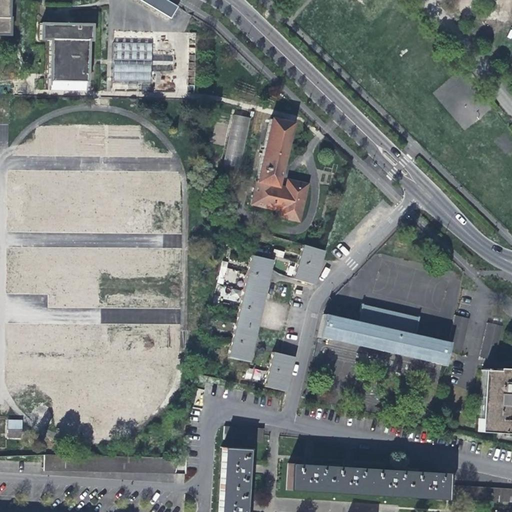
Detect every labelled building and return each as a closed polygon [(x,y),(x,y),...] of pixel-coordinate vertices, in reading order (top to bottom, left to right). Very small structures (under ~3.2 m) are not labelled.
[(0,0),(0,34),(10,35),(10,18),(9,18),(9,0),(0,0)] [(137,0),(170,20),(177,7),(165,0),(137,0)] [(88,41),(93,41),(93,24),(41,23),(40,40),(49,40),(47,90),(86,91),(86,81),(88,41)] [(112,45),(112,83),(150,83),(151,45),(112,45)] [(152,62),(153,70),(169,69),(169,61),(152,62)] [(241,168),(249,117),(232,114),(224,165),(241,168)] [(285,188),(276,186),(290,122),(270,118),(250,203),(280,211),(279,216),(298,221),(306,184),(287,179),(285,188)] [(100,222),(100,232),(114,232),(114,237),(109,237),(109,240),(118,240),(118,233),(118,223),(118,214),(86,215),(86,222),(100,222)] [(301,244),(297,261),(318,267),(320,259),(322,250),(301,244)] [(250,256),(246,273),(266,278),(267,273),(269,267),(270,260),(250,256)] [(314,279),(318,267),(297,261),(292,279),(313,285),(314,279)] [(246,273),(242,290),(263,294),(264,287),(266,278),(246,273)] [(214,290),(212,301),(219,302),(222,288),(215,287),(214,290)] [(242,290),(238,307),(259,311),(261,302),(263,294),(242,290)] [(216,319),(219,302),(212,301),(208,317),(216,319)] [(443,365),(446,349),(448,342),(437,339),(414,334),(416,324),(419,315),(361,303),(359,312),(357,321),(334,316),(323,313),(318,336),(443,365)] [(238,307),(235,324),(255,329),(257,319),(259,311),(238,307)] [(336,307),(334,316),(357,321),(359,312),(336,307)] [(450,332),(448,342),(446,349),(462,353),(469,318),(454,315),(450,332)] [(479,357),(494,360),(502,325),(486,322),(479,357)] [(235,324),(231,341),(251,345),(254,336),(255,329),(235,324)] [(439,329),(416,324),(414,334),(437,339),(439,329)] [(250,350),(251,345),(231,341),(227,358),(248,362),(249,356),(250,350)] [(272,353),(268,370),(289,375),(291,364),(293,357),(272,353)] [(226,362),(224,369),(235,371),(237,365),(226,362)] [(287,382),(289,375),(268,370),(264,386),(285,392),(287,382)] [(477,432),(511,433),(511,371),(480,370),(477,432)] [(8,420),(8,429),(22,430),(22,420),(8,420)] [(262,429),(224,427),(223,440),(262,442),(262,429)] [(21,439),(22,430),(8,429),(8,438),(21,439)] [(221,466),(219,487),(243,489),(245,449),(222,447),(221,466)] [(47,455),(44,455),(43,471),(172,475),(173,458),(112,457),(47,455)] [(285,489),(325,491),(326,467),(304,466),(287,464),(285,489)] [(325,491),(365,494),(367,470),(346,468),(326,467),(325,491)] [(365,494),(404,496),(406,472),(388,471),(367,470),(365,494)] [(426,473),(406,472),(404,496),(444,498),(446,475),(426,473)] [(511,490),(452,486),(452,500),(511,503),(511,490)] [(218,507),(217,511),(241,511),(243,489),(219,487),(218,507)]
